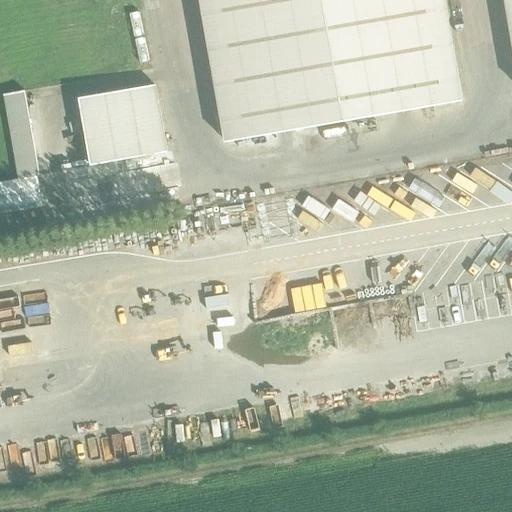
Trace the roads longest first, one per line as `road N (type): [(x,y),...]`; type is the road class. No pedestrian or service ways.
road 1 (unknown): [(166,0),(194,144),(202,158),(230,172),(251,177),(363,162),(463,134)]
road 2 (unknown): [(481,0),(494,85),(489,106),(463,134)]
